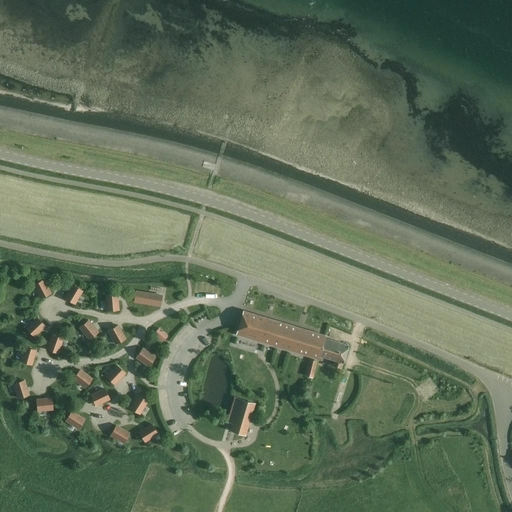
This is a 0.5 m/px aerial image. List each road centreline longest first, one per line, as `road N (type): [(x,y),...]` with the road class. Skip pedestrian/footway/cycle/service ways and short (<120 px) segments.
road 1 (unclassified): [(501,417),(494,383),(476,369),(273,287),(187,259),(110,264),(0,243)]
road 2 (tertiary): [(511,316),(206,201),(0,154)]
road 3 (track): [(349,359),(405,378),(426,403),(441,406),(456,405),(490,378)]
road 4 (track): [(423,400),(412,418),(418,465),(424,485),(450,511)]
